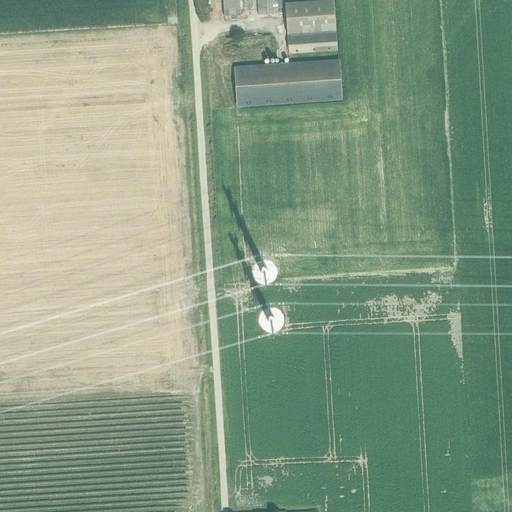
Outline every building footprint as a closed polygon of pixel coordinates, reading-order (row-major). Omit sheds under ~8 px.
[(241,16),(239,0),(223,0),(224,17),(241,16)] [(277,8),(282,8),(281,0),(277,0),(257,0),(258,15),(278,14),(277,8)] [(287,34),(336,31),(334,0),(285,4),(287,34)] [(337,50),(336,31),(287,34),(289,54),(337,50)] [(238,107),(341,100),(338,60),(236,67),(238,107)]
